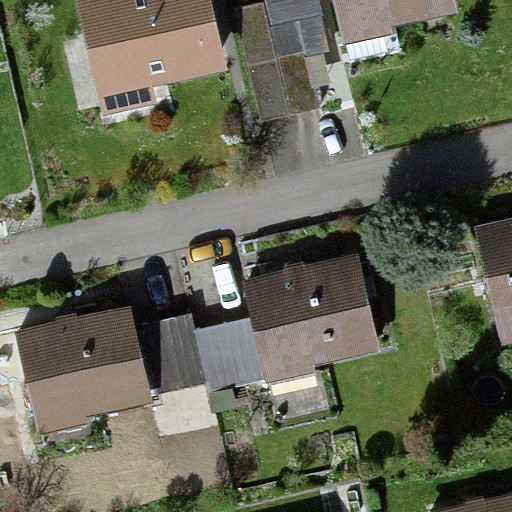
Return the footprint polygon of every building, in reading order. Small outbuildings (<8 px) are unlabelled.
[(84,0),(105,84),(215,58),(201,0),(84,0)] [(264,0),(247,0),(231,4),(257,119),(290,112),(264,0)] [(314,0),(264,0),(290,112),(319,105),(300,22),(319,18),(314,0)] [(347,0),(354,30),(455,6),(453,0),(347,0)] [(511,216),(476,225),(496,312),(511,307),(511,216)] [(354,257),(243,282),(251,317),(195,330),(206,379),(209,391),(267,378),(264,364),(373,340),(354,257)] [(129,307),(18,331),(36,417),(148,393),(129,307)] [(195,330),(190,310),(143,321),(159,390),(206,379),(195,330)] [(511,511),(511,494),(439,511),(511,511)]
